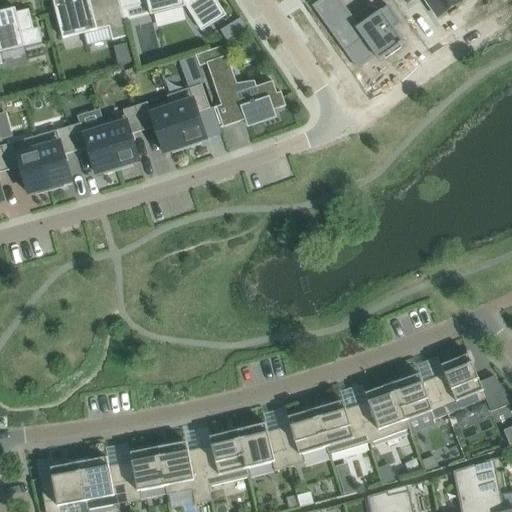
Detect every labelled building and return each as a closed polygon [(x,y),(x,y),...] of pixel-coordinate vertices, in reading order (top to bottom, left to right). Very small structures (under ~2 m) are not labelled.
[(52,0),(62,39),(108,28),(111,40),(127,36),(121,11),(93,18),(88,0),(52,0)] [(118,0),(123,22),(126,21),(126,20),(124,21),(122,9),(134,6),(146,3),(147,4),(149,10),(148,10),(149,16),(152,15),(182,8),(185,7),(188,11),(200,30),(206,27),(207,27),(224,16),(227,20),(228,19),(215,0),(118,0)] [(338,0),(321,0),(312,7),(345,52),(363,39),(378,60),(398,46),(399,48),(402,46),(401,44),(402,43),(392,29),(399,24),(387,7),(358,28),(338,0)] [(404,0),(407,4),(413,0),(424,0),(437,18),(462,0),(404,0)] [(0,66),(2,66),(0,57),(0,53),(24,48),(21,34),(33,31),(28,10),(16,13),(15,9),(0,12),(0,66)] [(241,20),(230,27),(236,37),(247,30),(241,20)] [(213,109),(220,129),(224,128),(239,122),(238,120),(243,118),(246,125),(275,115),(273,111),(285,107),(280,93),(276,94),(272,82),(255,88),(257,94),(239,101),(232,81),(234,80),(226,56),(216,60),(213,51),(221,48),(195,56),(199,67),(206,65),(221,106),(213,109)] [(129,56),(116,60),(118,66),(131,63),(129,56)] [(167,97),(169,102),(170,102),(185,149),(198,145),(197,142),(206,139),(197,113),(209,109),(201,85),(167,97)] [(147,103),(135,107),(142,131),(154,127),(163,153),(171,151),(172,154),(185,149),(170,102),(169,102),(149,109),(147,103)] [(124,117),(103,123),(118,171),(131,167),(130,164),(138,161),(130,135),(142,131),(135,107),(122,111),(124,117)] [(118,171),(103,123),(82,130),(80,124),(68,128),(75,152),(87,148),(95,174),(104,172),(105,175),(118,171)] [(63,156),(75,152),(68,128),(34,138),(50,191),(63,188),(62,185),(71,182),(63,156)] [(50,191),(34,138),(13,144),(1,147),(8,171),(20,168),(27,194),(36,192),(37,195),(50,191)] [(444,375),(433,379),(447,416),(485,400),(490,413),(511,404),(511,401),(494,377),(479,383),(468,355),(440,366),(444,375)] [(419,375),(392,384),(405,422),(406,421),(430,413),(433,421),(447,416),(433,379),(422,383),(419,375)] [(367,403),(356,406),(369,444),(409,429),(406,421),(405,422),(392,384),(364,394),(367,403)] [(342,401),(315,410),(326,447),(325,448),(328,456),(369,444),(356,406),(345,410),(342,401)] [(290,427),(278,430),(289,468),(304,463),(301,455),(325,448),(326,447),(315,410),(287,418),(290,427)] [(265,424),(237,431),(246,469),(247,469),(272,463),(274,472),(289,468),(278,430),(267,433),(265,424)] [(511,426),(503,430),(509,445),(511,443),(511,426)] [(211,447),(199,449),(208,488),(209,488),(249,478),(247,469),(246,469),(237,431),(209,438),(211,447)] [(186,443),(158,448),(165,487),(164,487),(166,496),(191,491),(194,505),(212,502),(209,488),(208,488),(199,449),(188,452),(186,443)] [(131,463),(120,465),(127,503),(141,500),(139,492),(164,487),(165,487),(158,448),(129,454),(131,463)] [(106,458),(78,463),(85,502),(86,511),(127,503),(120,465),(108,467),(106,458)] [(435,458),(422,463),(426,473),(439,469),(435,458)] [(493,460),(473,466),(481,511),(511,511),(511,505),(502,507),(493,460)] [(85,502),(78,463),(50,469),(51,478),(39,480),(45,511),(60,511),(60,507),(85,502)] [(390,466),(379,470),(385,487),(396,483),(390,466)] [(460,511),(481,511),(473,466),(453,473),(460,511)] [(353,479),(339,484),(343,496),(357,491),(353,479)] [(412,511),(407,486),(387,492),(388,496),(387,496),(390,511),(412,511)] [(369,511),(390,511),(387,496),(388,496),(387,492),(367,498),(369,511)] [(311,494),(299,497),(301,507),(314,504),(311,494)] [(294,498),(286,500),(289,510),(297,508),(294,498)]
